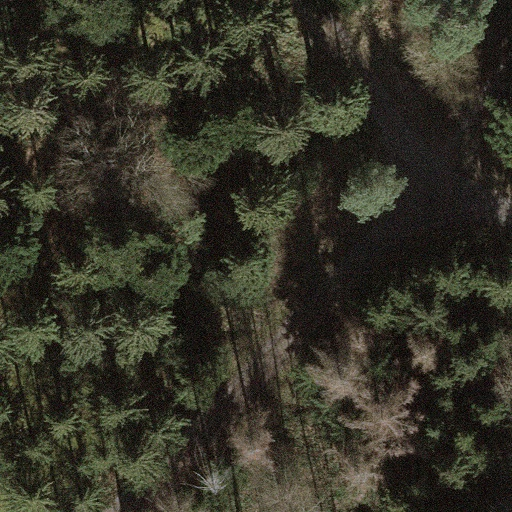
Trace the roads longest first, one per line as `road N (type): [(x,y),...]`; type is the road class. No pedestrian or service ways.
road 1 (track): [(135,511),(421,172)]
road 2 (track): [(310,0),(421,172),(511,213)]
